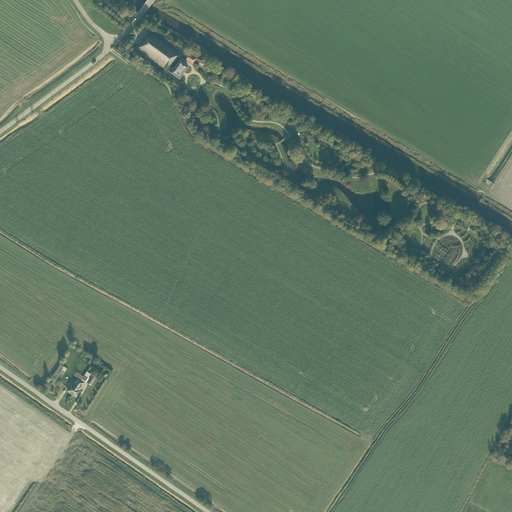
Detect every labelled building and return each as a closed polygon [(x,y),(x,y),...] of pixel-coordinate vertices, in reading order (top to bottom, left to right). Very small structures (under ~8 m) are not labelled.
[(180,55),(150,33),(137,50),(164,69),(164,68),(171,73),(170,74),(178,79),(179,80),(182,75),(183,74),(184,72),(188,67),(186,66),(179,61),(175,67),(173,65),(177,60),(180,55)] [(185,60),(191,64),(192,65),(195,60),(188,55),(185,60)] [(58,382),(66,369),(60,364),(51,377),(58,382)] [(95,378),(91,375),(86,383),(90,385),(95,378)] [(76,398),(80,392),(79,391),(84,383),(85,383),(88,378),(86,377),(84,376),(81,381),(77,386),(72,395),(76,398)] [(67,391),(72,395),(77,386),(81,381),(77,379),(72,386),(71,385),(67,391)]
